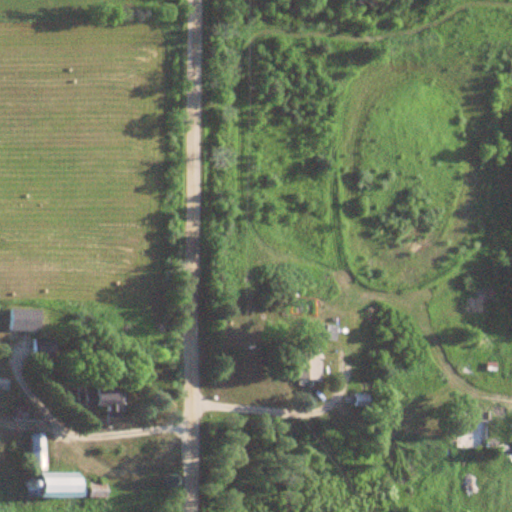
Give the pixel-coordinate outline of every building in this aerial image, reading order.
[(40,310),(9,310),(9,330),(40,330),(40,310)] [(336,340),(336,325),(311,325),(311,340),(336,340)] [(318,349),(295,349),(295,379),(318,379),(318,349)] [(98,407),(109,407),(109,416),(124,416),(124,389),(98,389),(98,407)] [(481,449),(482,419),(460,418),(459,448),(481,449)] [(29,470),(43,470),(43,433),(29,433),(29,470)] [(41,478),(40,497),(80,497),(80,478),(41,478)] [(27,497),(36,496),(34,483),(25,483),(27,497)]
